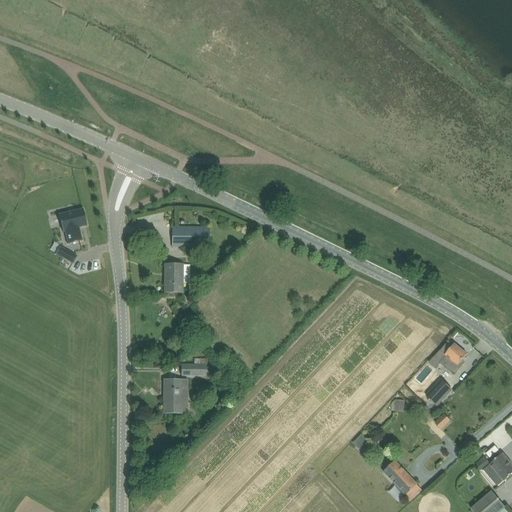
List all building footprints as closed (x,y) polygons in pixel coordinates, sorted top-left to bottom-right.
[(83,212),(59,219),(64,236),(66,235),(70,248),(84,244),(80,231),(88,229),(83,212)] [(210,247),(210,238),(210,228),(172,227),(172,246),(182,246),(210,247)] [(56,254),(73,263),(77,256),(60,246),(56,254)] [(183,265),(168,264),(168,276),(165,276),(165,293),(183,293),(183,265)] [(183,329),(190,322),(184,316),(178,323),(183,329)] [(459,365),(467,355),(455,344),(446,355),(441,361),(447,366),(452,360),(459,365)] [(206,375),(206,365),(181,365),(181,375),(206,375)] [(182,380),(164,380),(165,381),(165,393),(168,393),(168,398),(164,398),(164,413),(182,413),(182,380)] [(437,406),(452,390),(442,380),(427,397),(437,406)] [(442,430),(451,421),(444,414),(435,422),(442,430)] [(360,449),(370,440),(363,433),(353,442),(360,449)] [(495,446),(486,454),(490,458),(499,450),(495,446)] [(505,481),(511,474),(511,466),(511,465),(511,464),(503,454),(491,464),(505,481)] [(475,465),(480,470),(486,465),(489,462),(485,457),(475,465)] [(412,490),(418,485),(396,461),(384,472),(406,496),(407,495),(412,500),(417,495),(412,490)] [(492,491),(485,498),(471,509),(473,511),(500,511),(506,508),(492,491)]
